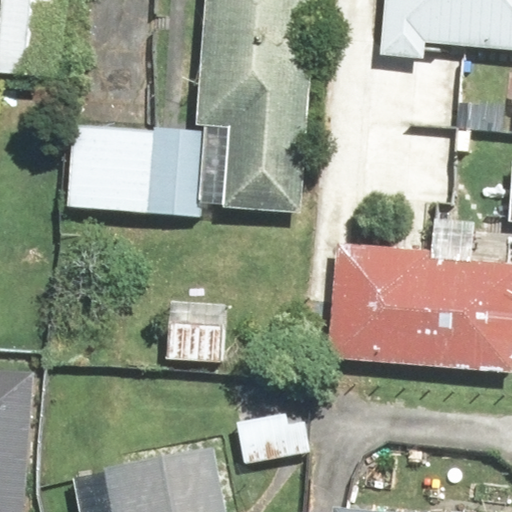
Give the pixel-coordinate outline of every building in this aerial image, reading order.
[(59,0),(3,0),(0,69),(0,76),(56,79),(59,0)] [(88,108),(82,198),(312,212),(325,0),(212,0),(205,115),(88,108)] [(511,0),(365,0),(361,85),(511,92),(511,0)] [(511,143),(488,152),(511,215),(511,143)] [(378,152),(320,150),(316,262),(374,264),(378,152)] [(232,304),(174,301),(171,365),(229,368),(232,304)] [(0,511),(45,511),(57,393),(0,387),(0,511)] [(244,420),(250,468),(314,459),(307,411),(244,420)] [(255,511),(238,433),(118,458),(129,511),(255,511)] [(511,511),(346,503),(345,511),(511,511)]
